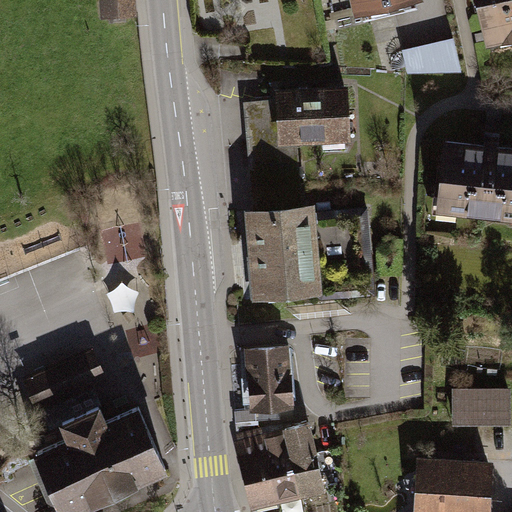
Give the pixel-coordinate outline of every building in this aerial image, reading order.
[(134,0),(96,0),(98,21),(135,18),(134,0)] [(343,0),(349,22),(422,4),(421,0),(343,0)] [(511,34),(511,0),(478,0),(488,40),(511,34)] [(407,73),(460,70),(458,39),(405,43),(407,73)] [(299,147),(349,144),(348,88),(275,90),(274,104),(243,105),(261,210),(302,206),(299,147)] [(511,150),(445,143),(438,204),(511,211),(511,150)] [(261,210),(250,211),(257,291),(317,286),(310,206),(302,206),(261,210)] [(295,409),(290,347),(242,351),(247,413),(295,409)] [(40,450),(66,511),(164,468),(138,410),(106,424),(89,385),(106,377),(93,348),(27,376),(40,407),(55,400),(71,436),(40,450)] [(503,392),(453,392),(453,425),(503,425),(503,392)] [(309,425),(273,432),(287,499),(323,492),(309,425)] [(287,499),(273,432),(237,440),(251,507),(287,499)] [(488,511),(490,463),(416,461),(413,511),(488,511)]
